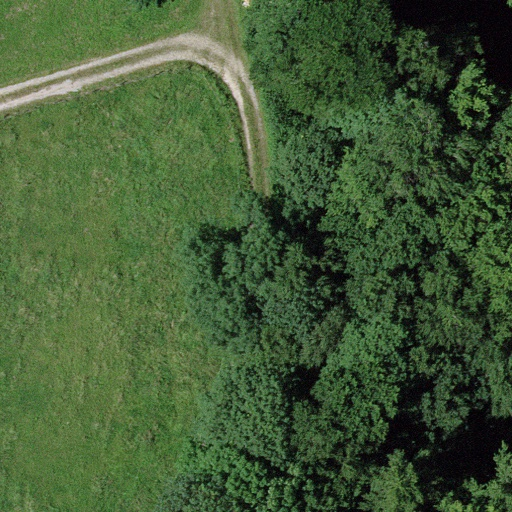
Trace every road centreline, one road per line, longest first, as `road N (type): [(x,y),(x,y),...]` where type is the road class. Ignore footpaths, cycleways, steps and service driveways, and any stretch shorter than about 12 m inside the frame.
road 1 (track): [(190,511),(233,383),(258,192),(234,72),(224,55),(185,50)]
road 2 (track): [(0,105),(185,50)]
